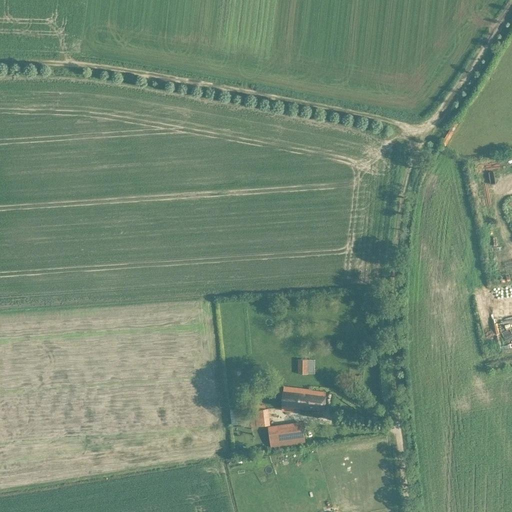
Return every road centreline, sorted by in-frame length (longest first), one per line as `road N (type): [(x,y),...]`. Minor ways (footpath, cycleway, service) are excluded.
road 1 (track): [(397,420),(391,306),(409,157),(511,7)]
road 2 (track): [(0,62),(191,81),(423,132)]
